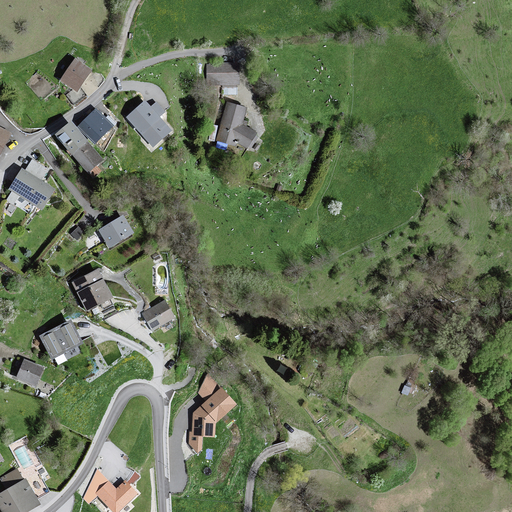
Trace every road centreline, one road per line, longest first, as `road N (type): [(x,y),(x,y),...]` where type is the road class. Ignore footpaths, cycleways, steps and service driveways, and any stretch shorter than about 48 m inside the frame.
road 1 (residential): [(162,511),(158,387),(117,403),(84,468),(42,511)]
road 2 (residential): [(0,167),(113,81)]
